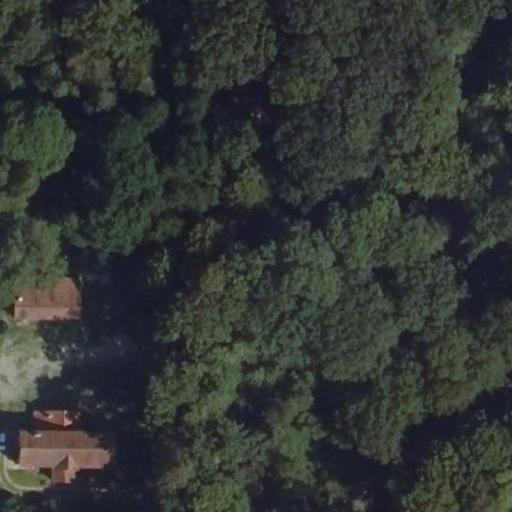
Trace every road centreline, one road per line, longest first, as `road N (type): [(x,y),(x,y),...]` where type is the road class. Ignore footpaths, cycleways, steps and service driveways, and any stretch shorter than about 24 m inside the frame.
road 1 (track): [(195,511),(214,0)]
road 2 (primary): [(374,511),(511,431)]
